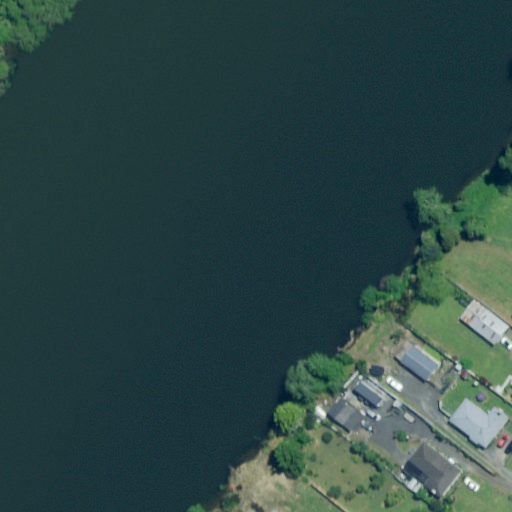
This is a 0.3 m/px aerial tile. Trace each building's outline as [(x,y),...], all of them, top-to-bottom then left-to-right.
[(511,328),(511,326),(480,300),(465,318),(498,345),(511,328)] [(444,365),(413,341),(400,358),(431,381),(444,365)] [(369,405),(353,390),(333,412),(348,426),(369,405)] [(494,416),(470,399),(454,421),(490,448),(511,419),(499,410),(494,416)] [(467,470),(430,440),(406,470),(414,476),(407,485),(418,494),(427,483),(444,498),(467,470)]
